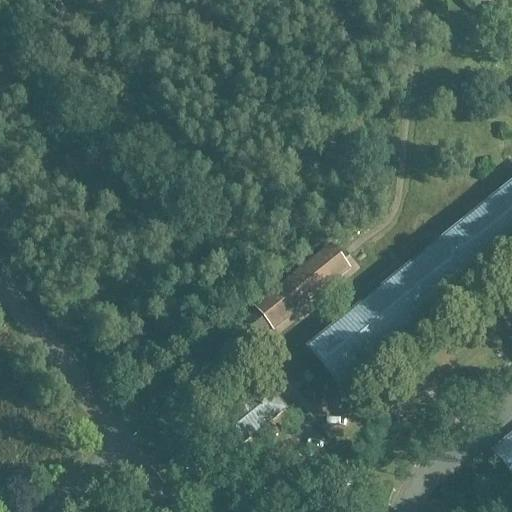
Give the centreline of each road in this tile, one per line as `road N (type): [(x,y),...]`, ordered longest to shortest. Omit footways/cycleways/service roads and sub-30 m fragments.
road 1 (unknown): [(246,511),(511,273)]
road 2 (unclassified): [(176,511),(0,281)]
